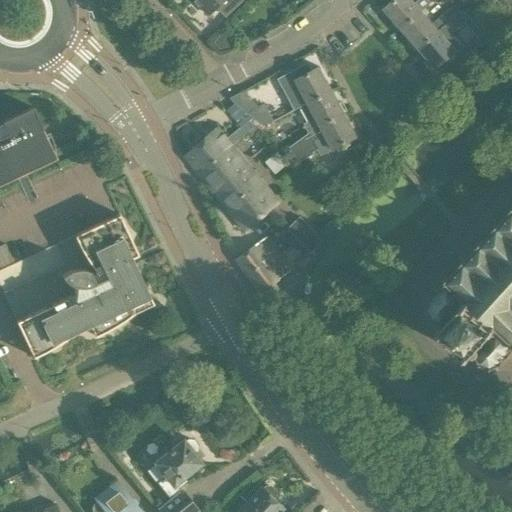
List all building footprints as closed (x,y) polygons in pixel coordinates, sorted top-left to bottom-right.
[(194,0),(195,1),(195,3),(199,7),(201,7),(209,16),(226,0),(194,0)] [(394,0),(383,9),(401,29),(421,11),(434,0),(419,0),(415,4),(411,0),(394,0)] [(455,0),(455,1),(463,10),(472,2),(470,0),(455,0)] [(401,29),(418,49),(461,12),(454,4),(432,24),(421,11),(401,29)] [(461,12),(418,49),(436,69),(462,46),(451,33),(467,19),(461,12)] [(277,80),(293,111),(308,104),(332,91),(319,67),(312,72),(308,64),(277,80)] [(303,124),(308,133),(344,114),(332,91),(308,104),(315,118),(303,124)] [(265,127),(261,124),(253,118),(248,114),(235,103),(229,112),(241,128),(249,121),(262,131),(265,127)] [(264,105),(248,114),(253,118),(261,124),(265,127),(273,122),(264,105)] [(52,143),(47,132),(43,134),(31,107),(0,121),(0,180),(54,156),(52,143)] [(184,156),(198,174),(230,145),(225,139),(239,128),(226,111),(212,123),(217,128),(184,156)] [(344,114),(308,133),(286,148),(299,160),(313,154),(312,152),(317,150),(320,156),(332,150),(356,137),(344,114)] [(230,145),(198,174),(244,231),(277,203),(232,150),(233,149),(230,145)] [(353,147),(344,152),(348,161),(357,156),(353,147)] [(280,152),(269,158),(276,170),(287,164),(280,152)] [(502,362),(511,351),(511,207),(431,296),(427,306),(432,317),(444,322),(445,323),(444,324),(444,330),(468,352),(473,351),(475,349),(476,351),(481,363),(492,367),(502,362)] [(65,298),(64,298),(14,321),(31,357),(51,346),(70,334),(88,325),(93,336),(113,325),(132,313),(151,303),(133,265),(129,267),(126,260),(136,255),(117,214),(73,235),(83,255),(95,273),(90,275),(88,271),(80,269),(73,269),(66,272),(60,276),(64,281),(69,284),(75,286),(75,293),(65,298)] [(300,217),(287,229),(291,234),(297,240),(299,241),(311,229),(300,217)] [(291,234),(285,238),(290,245),(297,240),(291,234)] [(236,260),(247,275),(277,253),(266,237),(236,260)] [(294,263),(302,271),(305,274),(317,261),(307,251),(294,263)] [(277,253),(247,275),(260,292),(290,270),(277,253)] [(286,275),(293,292),(304,287),(297,270),(286,275)] [(500,449),(511,458),(511,435),(500,449)] [(172,500),(160,510),(161,511),(198,511),(199,511),(179,487),(186,481),(184,478),(202,463),(194,454),(198,451),(198,446),(194,441),(189,440),(186,443),(184,441),(170,453),(167,449),(154,459),(157,462),(156,463),(167,476),(158,483),(172,500)] [(123,456),(115,443),(110,445),(119,459),(123,456)] [(142,511),(117,481),(96,499),(98,502),(96,506),(94,510),(94,511),(142,511)] [(280,511),(283,509),(273,499),(275,497),(275,491),(269,486),(264,486),(239,511),(280,511)]
